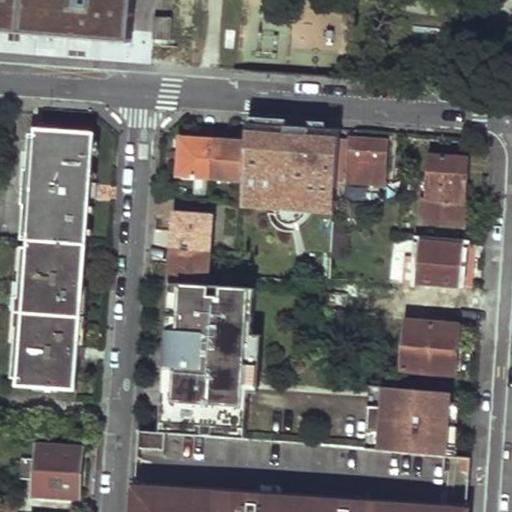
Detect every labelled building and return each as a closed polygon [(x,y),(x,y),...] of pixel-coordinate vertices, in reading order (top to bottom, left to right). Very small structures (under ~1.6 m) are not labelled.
[(0,0),(0,20),(18,23),(17,35),(21,35),(22,23),(45,24),(44,36),(48,37),(49,24),(72,26),(71,38),(75,39),(76,26),(99,28),(98,40),(102,40),(103,28),(116,28),(117,0),(0,0)] [(117,0),(116,28),(103,28),(102,40),(129,42),(131,0),(117,0)] [(164,17),(155,17),(154,39),(173,40),(174,18),(164,17)] [(0,33),(17,35),(18,23),(0,20),(0,33)] [(21,35),(44,36),(45,24),(22,23),(21,35)] [(48,37),(71,38),(72,26),(49,24),(48,37)] [(75,39),(98,40),(99,28),(76,26),(75,39)] [(340,131),(247,123),(245,145),(243,184),(240,211),(334,217),(340,131)] [(36,129),(14,387),(73,392),(94,134),(36,129)] [(385,144),(340,140),(337,180),(382,183),(385,144)] [(182,141),(179,180),(243,184),(245,145),(182,141)] [(428,155),(423,228),(464,231),(466,185),(468,159),(428,155)] [(174,217),(170,283),(207,285),(212,220),(174,217)] [(463,246),(418,242),(417,257),(403,255),(400,283),(414,284),(415,281),(472,286),(472,275),(460,274),(463,246)] [(473,260),(475,247),(463,246),(460,274),(472,275),(473,260)] [(332,248),(331,258),(340,259),(342,248),(332,248)] [(207,285),(170,283),(159,433),(167,434),(248,441),(259,289),(207,285)] [(425,288),(404,286),(403,305),(423,307),(424,299),(425,288)] [(423,307),(422,316),(465,321),(466,309),(468,292),(425,288),(424,299),(423,307)] [(342,301),(333,300),(332,311),(341,312),(342,301)] [(332,311),(329,345),(343,346),(345,313),(341,312),(332,311)] [(406,323),(402,370),(453,375),(454,355),(456,327),(406,323)] [(399,389),(373,387),(369,451),(395,453),(399,389)] [(450,393),(399,389),(395,453),(445,457),(448,423),(450,393)] [(138,432),(137,449),(166,451),(167,434),(159,433),(138,432)] [(35,446),(31,494),(77,498),(81,449),(35,446)] [(145,511),(147,483),(134,482),(132,511),(145,511)] [(147,483),(145,511),(457,511),(458,504),(435,502),(434,511),(421,510),(422,501),(365,498),(365,506),(342,505),(341,511),(329,511),(330,495),(275,491),(273,508),(259,507),(260,499),(238,498),(239,489),(181,485),(181,494),(167,493),(168,484),(147,483)] [(181,485),(168,484),(167,493),(181,494),(181,485)] [(275,491),(239,489),(238,498),(260,499),(259,507),(273,508),(275,491)] [(365,498),(330,495),(329,511),(341,511),(342,505),(365,506),(365,498)] [(1,498),(0,505),(0,510),(18,511),(19,499),(1,498)] [(435,502),(422,501),(421,510),(434,511),(435,502)]
